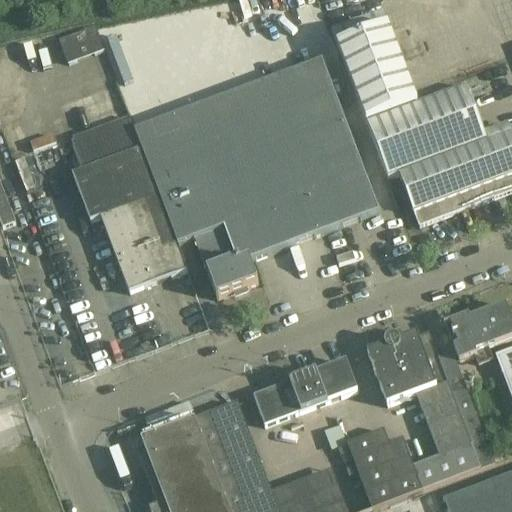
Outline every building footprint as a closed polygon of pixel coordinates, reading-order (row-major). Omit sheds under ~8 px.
[(381,16),(331,34),(337,50),(388,182),(399,178),(419,230),(511,194),(511,134),(485,145),(463,89),(416,107),(387,32),(381,16)] [(57,69),(104,52),(95,29),(49,47),(57,69)] [(179,118),(137,134),(181,248),(195,242),(218,302),(259,287),(251,264),(379,216),(322,65),(264,87),(179,118)] [(131,120),(74,141),(86,173),(74,177),(92,225),(102,221),(130,295),(145,290),(188,274),(178,248),(181,248),(137,134),(136,134),(131,120)] [(0,225),(2,232),(15,227),(0,185),(0,225)] [(460,366),(477,360),(480,368),(492,363),(488,353),(511,342),(511,327),(505,310),(474,322),(473,318),(451,327),(459,349),(454,351),(460,366)] [(451,459),(414,473),(402,443),(389,448),(384,434),(347,448),(370,511),(378,511),(480,473),(439,361),(429,336),(417,340),(417,339),(368,358),(388,410),(426,396),(451,459)] [(511,354),(495,361),(511,405),(511,354)] [(452,356),(439,361),(480,473),(494,468),(452,356)] [(265,431),(358,396),(347,366),(302,382),(298,377),(273,392),(274,393),(254,401),(265,431)] [(278,511),(272,496),(239,407),(142,443),(167,511),(278,511)] [(325,433),(331,453),(347,448),(341,428),(325,433)] [(272,496),(278,511),(346,511),(332,473),(272,496)] [(511,511),(511,478),(443,504),(445,511),(511,511)]
